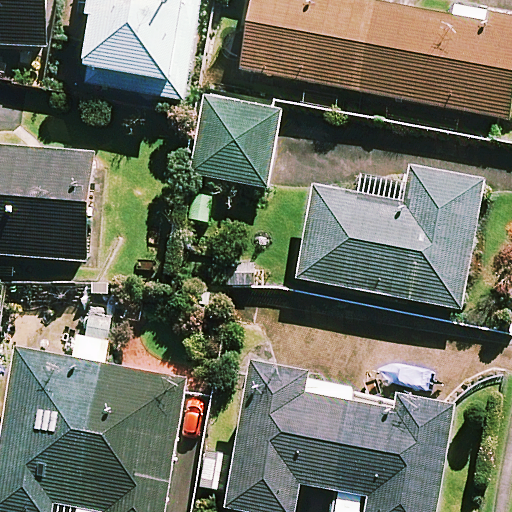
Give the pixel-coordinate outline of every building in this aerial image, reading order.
[(0,0),(0,53),(52,56),(55,0),(0,0)] [(181,96),(194,0),(104,0),(93,84),(181,96)] [(262,0),(247,78),(511,127),(511,24),(458,14),(456,25),(325,0),(262,0)] [(287,122),(213,107),(198,182),(273,197),(287,122)] [(102,164),(0,155),(0,262),(93,271),(102,164)] [(489,193),(416,180),(410,214),(320,199),(304,292),(468,320),(489,193)] [(114,351),(84,346),(78,375),(29,366),(2,511),(174,511),(196,398),(108,382),(114,351)] [(356,398),(260,380),(235,511),(303,511),(307,493),(375,506),(374,511),(445,511),(462,422),(405,412),(404,418),(354,409),(356,398)] [(237,451),(207,448),(202,500),(231,503),(237,451)]
